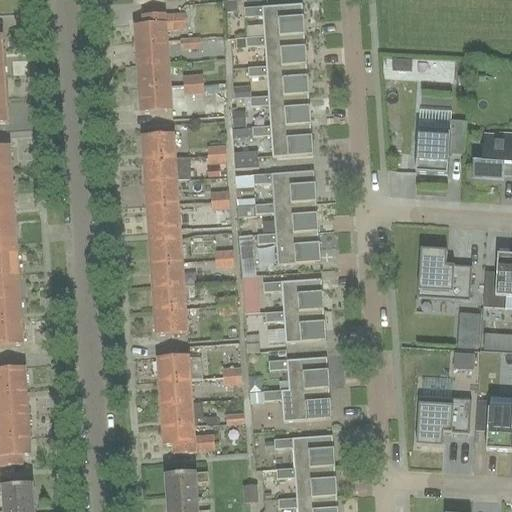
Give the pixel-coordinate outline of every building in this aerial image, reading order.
[(264,20),(265,39),(306,36),(304,6),(245,10),(246,21),(264,20)] [(138,43),(168,41),(168,33),(187,32),(186,16),(145,19),(145,28),(137,28),(138,43)] [(267,69),(308,66),(306,36),(265,39),(247,40),(248,51),(266,49),(267,69)] [(237,41),(238,51),(247,50),(247,40),(237,41)] [(170,65),(168,41),(138,43),(139,67),(170,65)] [(201,42),(201,41),(181,42),(182,52),(202,51),(201,42)] [(412,63),(393,62),(393,74),(412,75),(412,63)] [(172,89),(170,65),(139,67),(140,81),(139,81),(140,82),(141,91),(172,89)] [(269,99),(310,96),(308,66),(267,69),(249,70),(250,81),(268,79),(269,99)] [(6,77),(0,77),(0,101),(8,100),(7,92),(8,92),(8,90),(7,90),(6,77)] [(185,79),(185,89),(205,87),(204,78),(185,79)] [(185,89),(186,99),(206,97),(205,87),(185,89)] [(173,113),(172,89),(141,91),(141,99),(141,101),(142,115),(173,113)] [(312,126),(310,96),(269,99),(251,100),(252,111),(270,109),(272,129),(312,126)] [(8,108),(8,100),(0,101),(0,124),(9,124),(8,110),(9,110),(9,108),(8,108)] [(417,176),(449,178),(451,157),(465,158),(467,124),(452,123),(452,132),(420,130),(417,176)] [(314,157),(312,126),(272,129),(254,130),(254,140),(272,139),(274,160),(314,157)] [(511,136),(501,136),(501,139),(486,138),(484,164),(475,163),(474,180),(505,181),(505,172),(511,172),(511,136)] [(145,154),(146,163),(177,161),(175,137),(144,139),(145,152),(145,154)] [(0,172),(13,172),(12,164),(13,163),(13,162),(12,162),(11,148),(0,149),(0,172)] [(227,149),(209,150),(210,159),(227,158),(227,149)] [(259,155),(236,157),(237,172),(260,171),(259,155)] [(227,158),(210,159),(210,168),(228,166),(227,158)] [(178,184),(177,161),(146,163),(146,170),(146,171),(146,172),(147,186),(178,184)] [(221,171),(210,172),(210,180),(221,179),(221,171)] [(13,172),(0,172),(0,196),(14,195),(13,181),(14,181),(14,179),(13,179),(13,172)] [(275,206),(317,203),(315,174),(254,178),(255,188),(273,187),(275,206)] [(180,208),(178,184),(147,186),(148,199),(148,201),(149,201),(149,210),(180,208)] [(0,196),(0,219),(16,219),(15,210),(16,210),(16,208),(15,208),(14,195),(0,196)] [(213,196),(213,205),(230,204),(230,195),(213,196)] [(317,203),(275,206),(257,208),(257,218),(275,217),(277,236),(319,233),(317,203)] [(213,205),(214,214),(231,213),(230,204),(213,205)] [(152,259),(153,266),(184,264),(182,240),(180,208),(149,210),(150,217),(149,217),(149,218),(150,218),(151,234),(151,233),(153,258),(152,258),(152,259)] [(256,209),(240,210),(240,220),(256,219),(256,209)] [(0,276),(20,276),(19,268),(20,268),(20,267),(19,267),(18,252),(16,227),(17,227),(17,226),(16,226),(16,219),(0,219),(0,276)] [(321,265),(319,233),(277,236),(259,238),(259,248),(277,247),(279,268),(321,265)] [(454,254),(428,252),(425,301),(477,304),(479,270),(453,268),(454,254)] [(233,254),(217,255),(217,264),(234,262),(233,254)] [(511,299),(511,257),(499,257),(498,281),(487,280),(485,310),(506,311),(507,299),(511,299)] [(234,262),(217,264),(218,272),(235,271),(234,262)] [(185,288),(184,264),(153,266),(154,276),(153,276),(153,277),(154,290),(185,288)] [(20,276),(0,276),(0,300),(21,299),(21,286),(21,284),(21,285),(20,276)] [(285,314),(325,312),(323,282),(264,286),(265,296),(283,295),(285,314)] [(187,311),(185,288),(154,290),(155,304),(155,305),(156,313),(187,311)] [(0,300),(0,324),(23,323),(23,314),(23,313),(22,313),(21,299),(0,300)] [(220,309),(238,308),(237,299),(219,301),(220,309)] [(220,309),(221,318),(238,317),(238,308),(220,309)] [(187,311),(156,313),(157,322),(156,322),(156,324),(157,324),(158,337),(188,335),(187,311)] [(325,312),(285,314),(267,316),(267,326),(285,325),(287,346),(327,343),(325,312)] [(462,318),(460,349),(478,350),(479,319),(462,318)] [(24,331),(23,323),(0,324),(0,348),(25,347),(24,332),(24,331)] [(511,338),(487,337),(486,351),(511,352),(511,338)] [(474,373),(475,357),(455,356),(454,372),(474,373)] [(161,385),(192,383),(190,359),(159,361),(161,385)] [(290,393),(330,391),(328,360),(270,364),(271,375),(289,373),(290,393)] [(0,396),(28,394),(27,370),(0,371),(0,396)] [(242,371),(224,372),(225,381),(243,379),(242,371)] [(244,388),(243,379),(225,381),(226,389),(244,388)] [(193,407),(192,383),(161,385),(162,409),(193,407)] [(332,421),(330,391),(290,393),(264,395),(265,405),(283,404),(285,425),(332,421)] [(28,394),(0,396),(0,420),(29,418),(28,394)] [(475,400),(426,397),(423,449),(446,450),(447,433),(473,434),(475,400)] [(487,453),(511,454),(511,412),(490,411),(491,404),(479,403),(477,428),(489,429),(487,453)] [(162,409),(164,433),(195,431),(194,417),(193,407),(162,409)] [(245,417),(227,418),(228,428),(246,427),(245,417)] [(0,444),(31,442),(29,418),(0,420),(0,444)] [(195,431),(164,433),(165,448),(174,447),(175,456),(197,455),(197,454),(216,453),(215,438),(195,440),(195,431)] [(295,471),(336,469),(334,438),(275,442),(276,453),(294,452),(295,471)] [(31,442),(0,444),(0,448),(0,453),(0,467),(1,467),(1,468),(24,466),(23,457),(32,456),(31,442)] [(338,499),(336,469),(295,471),(277,472),(278,483),(296,482),(298,501),(338,499)] [(200,511),(198,485),(209,485),(208,477),(198,477),(167,479),(169,511),(200,511)] [(36,511),(35,488),(4,490),(0,490),(0,498),(5,498),(6,511),(36,511)] [(259,488),(244,489),(245,497),(259,496),(259,488)] [(259,496),(245,497),(245,506),(260,505),(259,496)] [(338,511),(338,499),(298,501),(280,502),(280,511),(291,511),(298,511),(338,511)]
